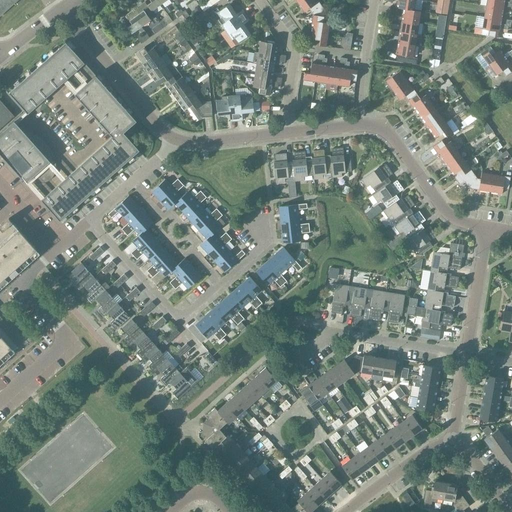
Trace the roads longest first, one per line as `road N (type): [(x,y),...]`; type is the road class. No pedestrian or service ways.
road 1 (residential): [(57,249),(19,284),(67,341),(0,401)]
road 2 (residential): [(88,221),(172,312),(188,312),(223,283)]
road 3 (residential): [(294,361),(332,332),(466,355)]
road 4 (residential): [(487,228),(448,215),(382,128),(357,127)]
road 5 (residential): [(176,141),(64,10)]
road 6 (residential): [(285,134),(294,49),(258,0)]
road 7 (residential): [(223,283),(132,182)]
road 8 (residential): [(466,355),(487,228)]
road 9 (residential): [(357,127),(373,0)]
road 10 (residential): [(345,511),(428,450),(450,444)]
